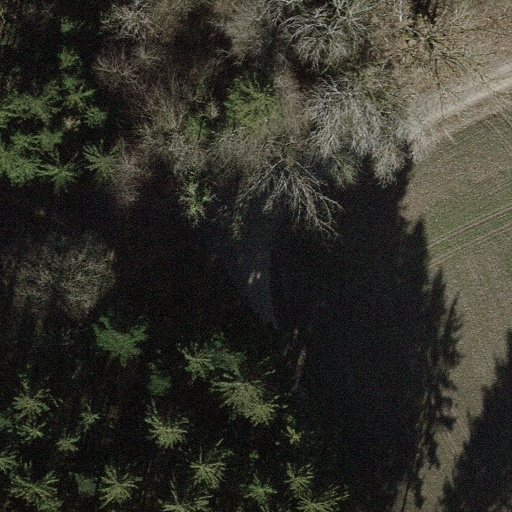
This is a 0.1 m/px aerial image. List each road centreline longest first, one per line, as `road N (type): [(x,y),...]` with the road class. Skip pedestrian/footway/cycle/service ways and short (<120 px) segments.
road 1 (track): [(358,511),(282,378),(230,207)]
road 2 (track): [(511,73),(230,207)]
road 3 (track): [(230,207),(68,207),(0,179)]
